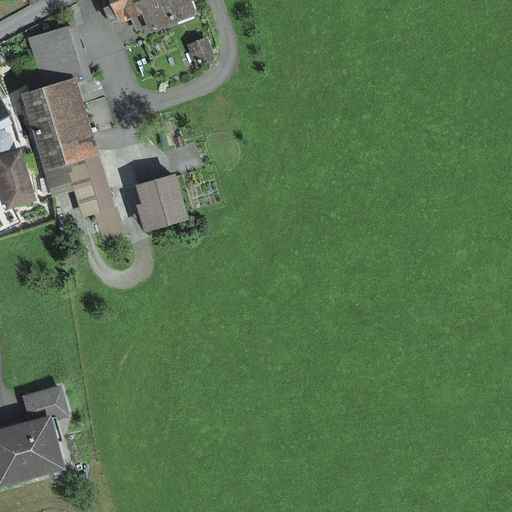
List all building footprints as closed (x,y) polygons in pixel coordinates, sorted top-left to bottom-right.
[(142,33),(193,13),(188,0),(114,0),(116,4),(106,8),(112,23),(135,15),(142,33)] [(206,41),(191,47),(199,64),(213,59),(206,41)] [(76,82),(27,96),(49,166),(60,239),(99,233),(94,212),(113,207),(76,82)] [(32,198),(19,154),(23,153),(12,113),(10,114),(0,95),(0,232),(19,223),(11,204),(32,198)] [(175,176),(140,187),(152,229),(188,219),(175,176)] [(34,423),(50,419),(67,414),(60,388),(26,397),(34,423)] [(0,479),(1,484),(64,466),(50,419),(34,423),(0,432),(0,479)]
